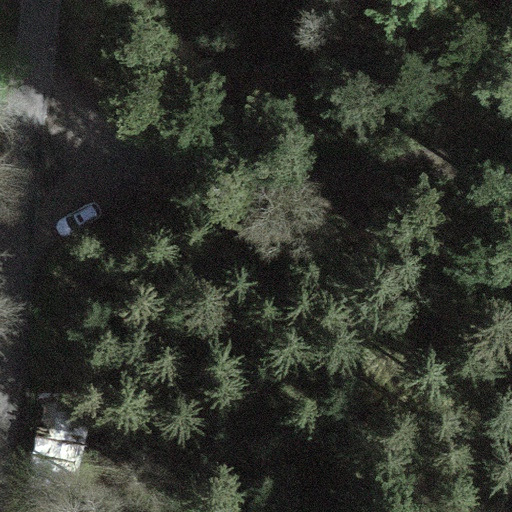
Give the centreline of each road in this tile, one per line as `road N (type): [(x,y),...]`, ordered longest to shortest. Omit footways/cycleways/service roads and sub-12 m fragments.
road 1 (track): [(511,148),(320,166),(24,154)]
road 2 (unclassified): [(0,375),(43,0)]
